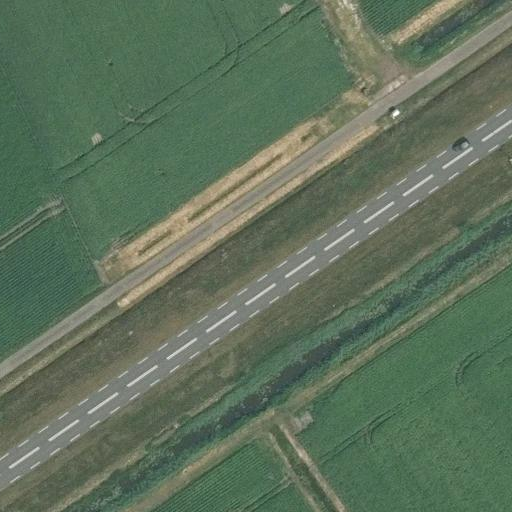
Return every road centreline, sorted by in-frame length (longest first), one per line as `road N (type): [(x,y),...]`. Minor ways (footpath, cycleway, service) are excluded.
road 1 (primary): [(0,475),(511,121)]
road 2 (unclassified): [(0,371),(511,18)]
